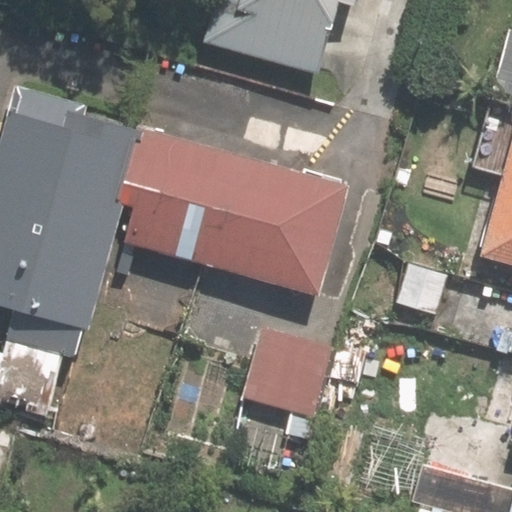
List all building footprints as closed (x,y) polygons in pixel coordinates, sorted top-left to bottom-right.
[(219,0),(209,40),(321,70),(340,3),(355,7),(357,0),(219,0)] [(126,230),(332,288),(360,187),(87,111),(88,105),(23,87),(17,112),(25,114),(10,169),(0,165),(0,294),(27,302),(13,355),(75,372),(90,321),(101,324),(126,230)] [(511,201),(499,249),(511,252),(511,201)] [(411,262),(399,300),(444,313),(455,274),(411,262)] [(511,290),(473,281),(470,293),(511,304),(511,290)] [(337,346),(269,327),(252,392),(319,411),(337,346)] [(511,393),(501,391),(492,419),(511,424),(511,393)] [(417,451),(371,445),(365,489),(411,495),(417,451)]
